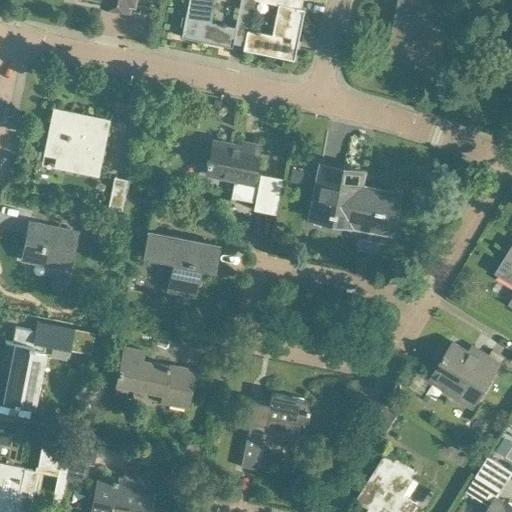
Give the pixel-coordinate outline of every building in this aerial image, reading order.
[(133,0),(102,0),(102,5),(127,10),(129,3),(133,3),(133,0)] [(188,0),(181,36),(232,47),(233,43),(243,45),(243,49),(247,30),(253,0),(240,0),(235,28),(210,23),(214,0),(188,0)] [(247,30),(243,49),(294,60),(304,9),(300,8),(301,0),(257,0),(278,4),(271,35),(247,30)] [(400,5),(394,36),(405,38),(401,56),(427,61),(445,34),(420,19),(424,0),(405,0),(404,5),(400,5)] [(511,38),(504,53),(503,52),(500,56),(501,57),(492,72),(493,73),(498,65),(511,73),(511,38)] [(78,171),(98,176),(107,130),(79,124),(82,113),(53,107),(47,137),(52,138),(48,155),(80,162),(78,171)] [(213,140),(209,160),(207,160),(206,163),(209,164),(207,171),(235,176),(231,197),(254,201),(259,176),(256,175),(253,175),(258,153),(256,153),(256,154),(241,151),(242,146),(213,140)] [(320,163),(311,209),(352,217),(351,225),(390,233),(398,193),(359,185),(358,191),(340,187),(344,167),(322,163),(320,163)] [(259,174),(259,176),(254,201),(252,209),(274,213),(281,178),(259,174)] [(113,177),(107,209),(121,212),(127,180),(113,177)] [(76,232),(30,223),(22,258),(69,267),(76,232)] [(214,268),(218,245),(149,230),(144,253),(176,260),(169,290),(193,295),(199,265),(214,268)] [(511,298),(509,304),(511,305),(511,247),(499,269),(511,277),(511,298)] [(5,342),(2,358),(12,360),(4,400),(14,402),(14,404),(19,405),(19,403),(33,406),(45,344),(90,353),(95,332),(37,320),(35,330),(15,326),(12,341),(5,340),(5,342)] [(454,342),(433,375),(476,401),(499,363),(488,356),(481,352),(478,357),(468,351),(454,342)] [(142,349),(125,345),(116,391),(132,394),(133,386),(163,392),(161,400),(186,405),(193,370),(140,359),(142,349)] [(269,401),(254,399),(240,466),(256,470),(264,430),(296,436),(298,423),(303,424),(305,412),(307,412),(308,408),(306,408),(308,400),(271,392),(269,401)] [(384,430),(396,411),(385,405),(374,423),(384,430)] [(68,470),(74,443),(44,438),(39,465),(58,468),(68,470)] [(68,470),(67,478),(86,482),(89,464),(93,465),(98,443),(75,438),(74,443),(68,470)] [(385,454),(357,499),(370,507),(366,511),(411,511),(418,502),(403,493),(416,473),(385,454)] [(511,471),(488,457),(477,475),(502,491),(511,475),(511,471)] [(0,511),(29,511),(33,492),(38,471),(35,470),(24,468),(25,466),(0,461),(0,511)] [(93,511),(147,511),(152,486),(145,485),(146,476),(125,472),(124,481),(100,476),(93,511)] [(511,511),(511,504),(510,503),(510,504),(498,497),(488,511),(511,511)] [(53,511),(60,511),(62,504),(52,502),(50,511),(53,511)]
